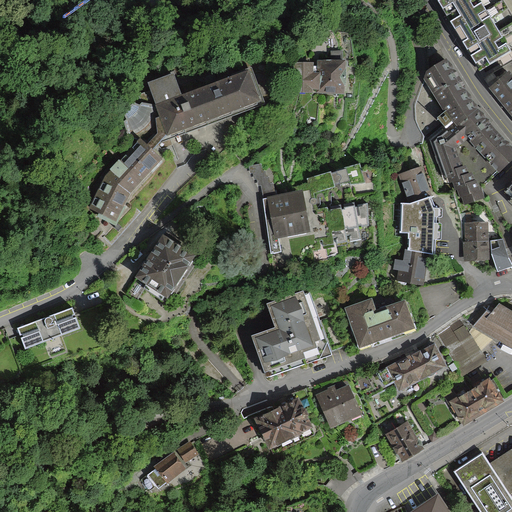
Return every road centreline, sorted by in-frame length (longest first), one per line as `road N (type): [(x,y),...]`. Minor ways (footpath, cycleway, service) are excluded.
road 1 (residential): [(511,288),(481,294),(359,362),(205,406)]
road 2 (residential): [(214,132),(93,274),(63,296),(0,321)]
road 3 (residential): [(511,407),(375,485),(351,511)]
road 4 (residential): [(511,126),(420,0)]
